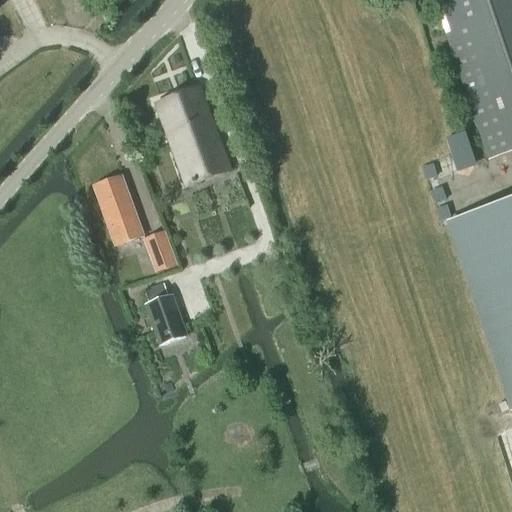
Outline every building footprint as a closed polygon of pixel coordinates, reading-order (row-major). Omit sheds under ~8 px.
[(511,0),(433,0),(481,140),(488,160),(511,151),(511,0)] [(187,187),(228,172),(198,89),(156,104),(187,187)] [(93,188),(108,227),(115,247),(142,237),(121,178),(93,188)] [(511,202),(451,224),(511,404),(511,202)] [(176,267),(164,232),(143,239),(155,274),(176,267)] [(185,338),(171,298),(144,307),(159,347),(185,338)]
